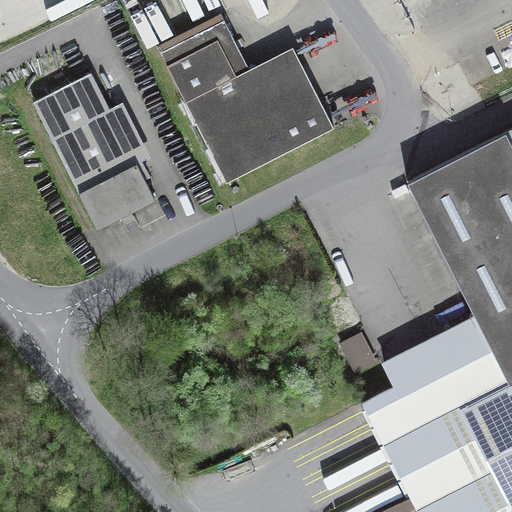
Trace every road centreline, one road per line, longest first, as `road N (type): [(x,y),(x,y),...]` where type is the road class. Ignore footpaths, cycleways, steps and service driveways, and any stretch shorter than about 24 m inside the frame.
road 1 (residential): [(339,0),(391,71),(396,108),(383,134),(26,331)]
road 2 (residential): [(26,331),(175,511)]
road 3 (unknown): [(391,71),(510,0)]
